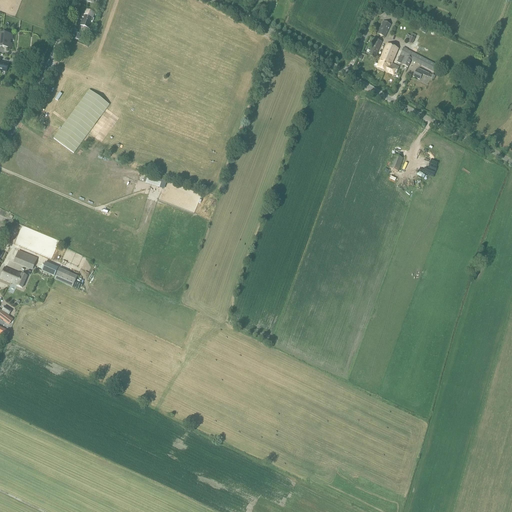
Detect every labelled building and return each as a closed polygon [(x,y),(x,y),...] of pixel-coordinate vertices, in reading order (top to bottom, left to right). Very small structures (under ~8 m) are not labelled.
[(82,18),(80,25),(81,25),(89,28),(91,21),(93,22),(94,18),(93,18),(94,12),(86,10),(85,9),(82,18)] [(383,21),(377,34),(385,37),(391,25),(383,21)] [(0,43),(0,46),(11,48),(12,43),(10,43),(11,39),(12,39),(13,34),(1,33),(0,43)] [(408,42),(412,44),(415,38),(416,35),(412,33),(411,36),(410,36),(408,42)] [(372,47),(378,50),(382,42),(375,39),(372,47)] [(391,65),(398,49),(387,44),(376,68),(384,71),(388,64),(391,65)] [(378,50),(372,47),(368,56),(375,58),(378,50)] [(401,64),(408,67),(411,61),(415,63),(418,56),(407,50),(408,49),(403,48),(401,54),(397,62),(401,64)] [(418,56),(415,63),(424,67),(428,61),(418,56)] [(0,70),(7,72),(9,64),(0,61),(1,59),(0,58),(0,70)] [(428,61),(424,67),(433,72),(437,65),(428,61)] [(388,64),(384,71),(388,73),(394,76),(395,73),(396,74),(399,68),(391,65),(388,64)] [(419,68),(417,69),(414,76),(420,79),(423,74),(428,76),(430,73),(419,68)] [(403,159),(395,155),(389,168),(398,171),(403,159)] [(19,251),(15,259),(34,266),(37,259),(19,251)] [(45,262),(42,271),(51,275),(54,276),(58,268),(45,262)] [(5,267),(4,269),(0,277),(16,285),(16,286),(22,288),(27,276),(21,274),(5,267)] [(59,268),(55,279),(72,287),(77,276),(59,268)] [(2,311),(9,315),(12,311),(5,306),(2,311)] [(13,320),(0,310),(0,317),(9,325),(13,320)] [(0,334),(6,338),(9,333),(2,329),(0,331),(0,334)]
